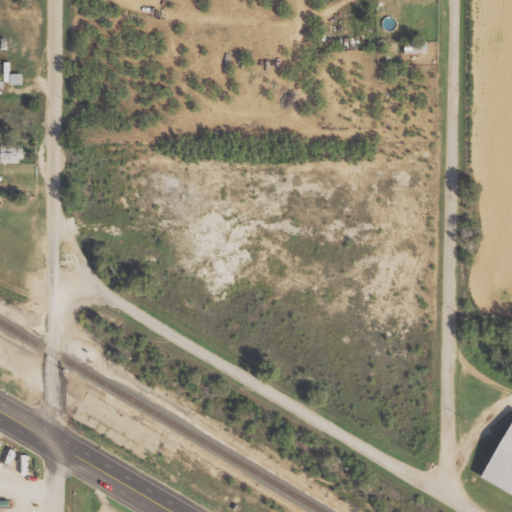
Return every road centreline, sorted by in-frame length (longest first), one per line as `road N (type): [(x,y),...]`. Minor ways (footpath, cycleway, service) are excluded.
road 1 (residential): [(54,511),(58,0)]
road 2 (residential): [(449,491),(460,0)]
road 3 (residential): [(484,511),(108,296),(56,292)]
road 4 (primary): [(178,511),(0,408)]
